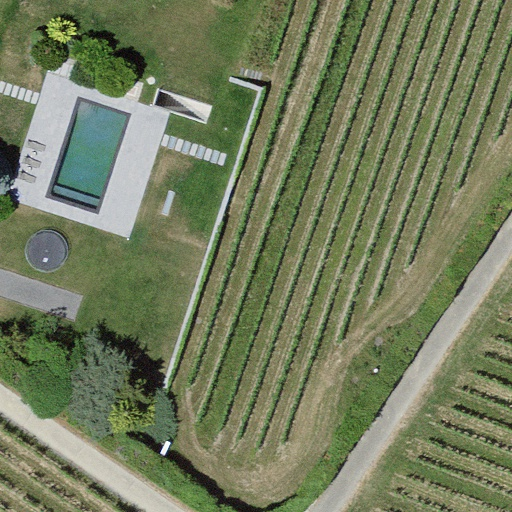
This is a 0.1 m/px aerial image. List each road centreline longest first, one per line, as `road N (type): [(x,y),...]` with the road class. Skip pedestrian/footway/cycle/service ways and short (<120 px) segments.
road 1 (track): [(511,209),(305,511)]
road 2 (track): [(0,402),(152,511)]
